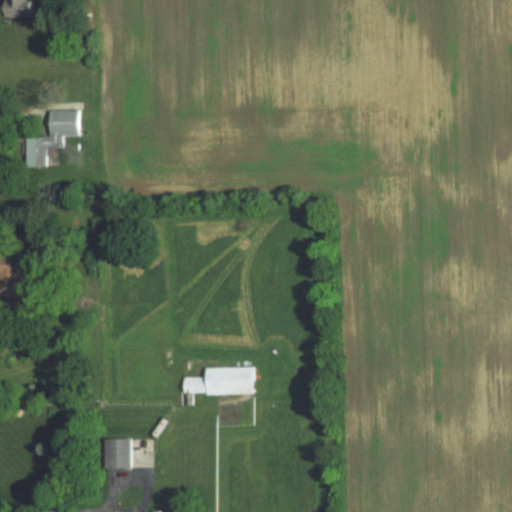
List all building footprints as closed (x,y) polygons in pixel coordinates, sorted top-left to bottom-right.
[(32,0),(12,0),(12,16),(37,17),(37,6),(32,6),(32,0)] [(31,136),(31,166),(51,166),(51,148),(67,148),(67,135),(84,135),(84,109),(55,109),(55,136),(31,136)] [(26,256),(0,256),(0,275),(4,275),(4,296),(20,296),(20,277),(26,277),(26,256)] [(29,279),(44,278),(44,257),(29,258),(29,279)] [(260,393),(259,366),(210,367),(211,376),(188,377),(189,395),(260,393)] [(136,467),(135,438),(114,439),(115,468),(136,467)]
